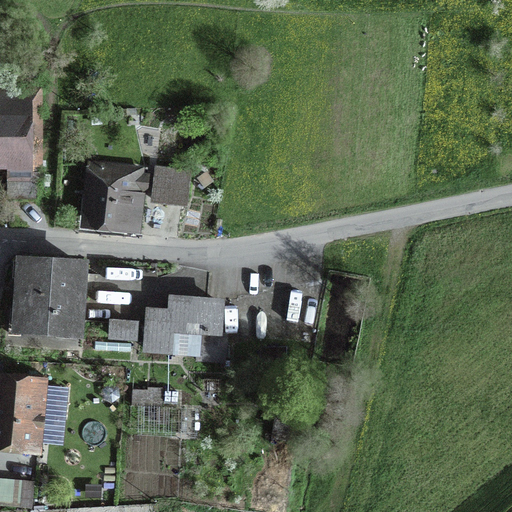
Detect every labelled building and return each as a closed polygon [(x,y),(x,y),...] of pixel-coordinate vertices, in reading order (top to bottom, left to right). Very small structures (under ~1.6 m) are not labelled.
[(22,91),(22,80),(0,80),(0,159),(9,160),(8,196),(35,196),(35,179),(40,179),(40,91),(22,91)] [(146,190),(148,176),(143,175),(143,171),(98,166),(92,223),(138,228),(142,194),(140,194),(141,189),(146,190)] [(185,202),(187,175),(159,172),(156,199),(185,202)] [(77,333),(83,264),(21,261),(18,309),(11,309),(9,333),(18,333),(19,329),(77,333)] [(220,333),(223,304),(173,300),(171,321),(148,319),(145,349),(170,351),(171,330),(199,332),(197,359),(225,361),(225,334),(220,333)] [(134,337),(135,324),(112,322),(111,336),(134,337)] [(0,444),(39,448),(46,376),(14,373),(13,381),(0,379),(0,444)] [(16,482),(0,480),(0,506),(15,507),(16,482)]
